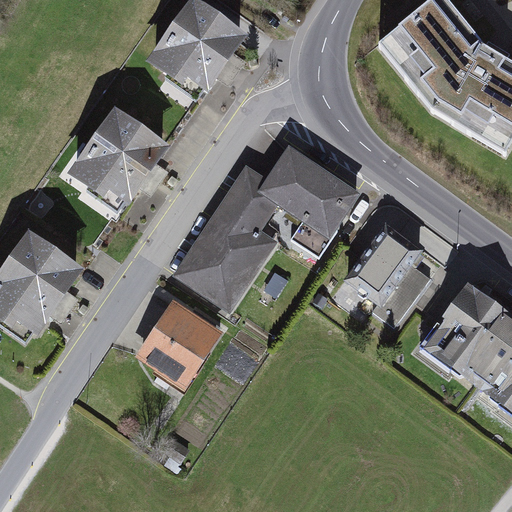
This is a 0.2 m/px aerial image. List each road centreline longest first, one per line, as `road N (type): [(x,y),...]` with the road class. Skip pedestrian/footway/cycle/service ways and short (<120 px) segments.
road 1 (residential): [(329,103),(252,123),(0,501)]
road 2 (residential): [(511,259),(347,131),(329,103)]
